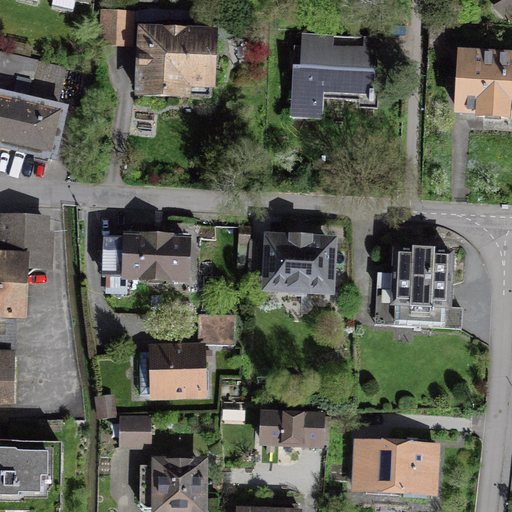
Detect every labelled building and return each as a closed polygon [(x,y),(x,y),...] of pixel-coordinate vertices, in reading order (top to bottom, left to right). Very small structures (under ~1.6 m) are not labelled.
[(16,0),(16,2),(37,6),(38,0),(54,0),(52,10),(73,15),(76,1),(89,4),(89,0),(16,0)] [(511,0),(510,0),(495,8),(505,18),(511,14),(511,0)] [(134,45),(135,13),(104,12),(103,44),(134,45)] [(442,47),(443,29),(431,28),(430,47),(442,47)] [(216,37),(145,33),(141,98),(213,102),(216,37)] [(377,40),(302,36),(300,68),(293,68),(291,106),(323,107),(324,97),(370,99),(370,102),(374,102),(377,40)] [(0,146),(53,159),(64,112),(27,103),(32,81),(62,88),(66,68),(0,53),(0,146)] [(511,59),(462,56),(459,112),(480,113),(480,116),(507,118),(507,115),(511,114),(511,59)] [(0,226),(0,263),(18,264),(44,264),(45,227),(0,226)] [(105,275),(186,279),(188,242),(171,241),(172,228),(145,227),(145,241),(106,240),(105,275)] [(251,228),(238,228),(238,240),(250,240),(251,228)] [(334,244),(274,244),(273,255),(266,255),(265,287),(273,287),(273,290),(334,290),(334,244)] [(393,314),(426,315),(426,331),(460,332),(460,316),(450,315),(450,262),(394,261),(393,314)] [(0,325),(17,326),(18,264),(0,263),(0,408),(11,409),(11,379),(0,378),(0,325)] [(196,315),(196,347),(236,347),(236,315),(196,315)] [(203,350),(138,352),(139,395),(204,394),(203,350)] [(324,418),(262,417),(262,447),(324,448),(324,418)] [(151,418),(121,418),(121,448),(137,448),(137,439),(151,439),(151,418)] [(246,447),(220,447),(220,459),(246,460),(246,447)] [(0,511),(41,511),(42,508),(56,508),(56,448),(0,448),(0,511)] [(437,451),(354,449),(353,493),(436,494),(437,451)] [(207,511),(208,468),(140,467),(140,511),(164,511),(207,511)]
